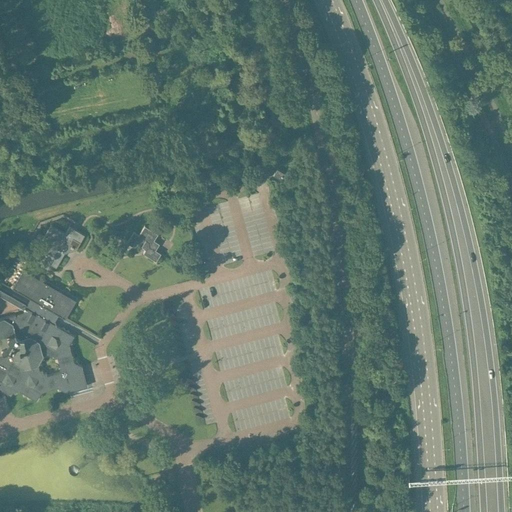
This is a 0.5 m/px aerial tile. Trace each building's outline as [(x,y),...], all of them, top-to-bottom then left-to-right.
[(273,176),(284,182),(288,175),(277,169),(273,176)] [(171,186),(167,192),(173,195),(177,190),(171,186)] [(42,241),(45,243),(47,249),(41,259),(56,268),(65,253),(76,250),(84,235),(72,228),(70,227),(65,234),(51,226),(45,235),(42,241)] [(127,243),(133,247),(136,241),(147,248),(143,254),(156,262),(162,252),(162,251),(160,253),(156,250),(160,244),(154,241),(158,235),(145,226),(139,235),(134,232),(127,243)] [(74,336),(65,331),(65,330),(57,325),(55,320),(56,318),(58,315),(65,319),(76,300),(23,269),(12,288),(30,298),(26,305),(22,306),(24,316),(21,316),(20,313),(19,314),(20,318),(17,318),(16,315),(15,315),(15,318),(13,323),(4,318),(0,318),(0,389),(1,389),(2,390),(4,390),(4,391),(8,393),(19,391),(36,401),(41,392),(58,388),(66,392),(69,392),(76,380),(83,369),(82,366),(73,361),(69,344),(74,336)] [(83,369),(69,392),(84,388),(87,387),(83,369)]
